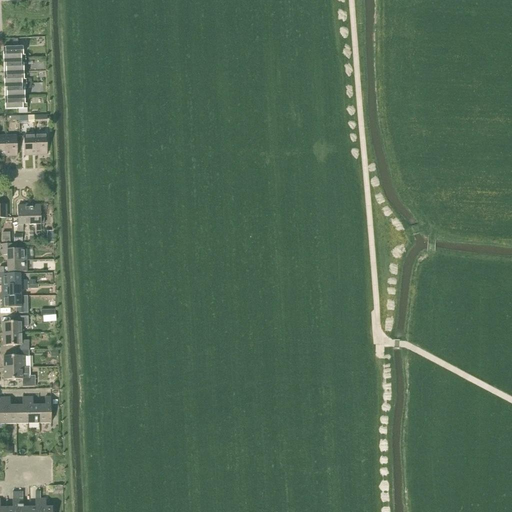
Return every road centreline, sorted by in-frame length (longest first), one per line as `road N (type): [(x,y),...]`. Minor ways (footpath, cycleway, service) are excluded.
road 1 (track): [(350,0),(379,357)]
road 2 (track): [(378,337),(511,400)]
